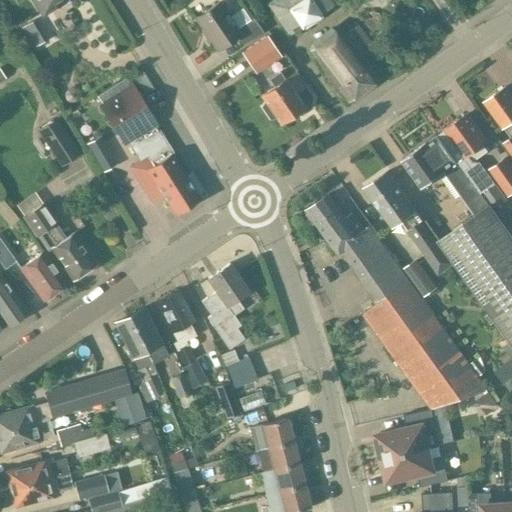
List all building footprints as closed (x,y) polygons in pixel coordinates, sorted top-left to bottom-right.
[(36,0),(44,12),(55,5),(52,0),(36,0)] [(273,0),(268,4),(289,36),(302,28),(321,14),(334,6),(329,0),(273,0)] [(253,18),(237,29),(219,2),(196,18),(218,50),(237,37),(243,45),(263,32),(253,18)] [(365,23),(373,33),(386,24),(379,13),(365,23)] [(346,34),(315,56),(315,57),(348,101),(379,79),(361,55),(373,46),(358,25),(346,34)] [(245,54),(257,71),(279,56),(268,39),(245,54)] [(135,77),(147,96),(156,91),(144,72),(135,77)] [(270,120),(278,118),(282,123),(304,106),(295,93),(305,86),(295,73),(285,80),(280,72),(269,79),(275,87),(262,95),(266,100),(261,107),(270,120)] [(127,76),(97,95),(102,103),(132,85),(127,76)] [(102,103),(100,104),(124,143),(127,142),(136,156),(144,152),(147,155),(129,166),(150,201),(163,193),(177,214),(199,198),(198,197),(205,193),(194,175),(187,179),(172,155),(174,154),(174,153),(132,85),(102,103)] [(511,97),(506,89),(486,103),(504,128),(510,138),(511,136),(511,97)] [(472,162),(468,156),(487,143),(481,134),(467,115),(446,130),(447,131),(439,137),(458,163),(493,211),(494,210),(508,200),(495,183),(494,183),(479,163),(472,162)] [(80,154),(57,118),(38,130),(61,167),(80,154)] [(100,136),(87,145),(103,172),(117,164),(100,136)] [(511,136),(510,138),(503,143),(511,155),(511,136)] [(458,163),(439,137),(426,146),(426,145),(403,161),(423,189),(445,173),(458,163)] [(511,193),(511,163),(506,156),(488,169),(508,197),(511,193)] [(474,214),(439,239),(448,252),(455,262),(454,263),(460,271),(511,234),(494,210),(493,211),(458,163),(445,173),(474,214)] [(387,172),(364,189),(392,228),(404,219),(411,229),(409,231),(432,263),(448,252),(439,239),(425,219),(423,221),(387,172)] [(307,210),(308,212),(306,217),(311,224),(317,223),(337,252),(341,249),(380,303),(364,315),(433,408),(487,390),(409,282),(410,282),(370,226),(364,230),(352,214),(346,218),(329,194),(307,210)] [(73,280),(96,264),(74,232),(66,238),(56,223),(58,222),(44,202),(22,217),(36,237),(38,236),(48,252),(52,249),(73,280)] [(511,234),(460,271),(511,344),(511,234)] [(0,262),(4,269),(16,262),(0,239),(0,262)] [(43,301),(66,284),(43,252),(20,268),(43,301)] [(437,288),(416,259),(404,268),(425,297),(437,288)] [(217,291),(201,302),(210,316),(208,318),(221,338),(229,349),(244,339),(236,328),(240,325),(233,315),(243,308),(238,300),(249,292),(246,289),(248,287),(243,280),(241,281),(229,264),(209,278),(217,291)] [(0,324),(3,322),(6,327),(27,312),(4,278),(0,281),(0,324)] [(157,301),(172,331),(171,331),(176,341),(173,343),(177,351),(176,352),(182,365),(195,359),(188,344),(187,345),(185,340),(195,335),(189,323),(194,320),(178,290),(157,301)] [(130,315),(152,362),(168,354),(144,308),(130,315)] [(155,371),(152,362),(130,315),(115,323),(139,369),(144,367),(149,375),(155,371)] [(234,388),(257,379),(248,357),(225,366),(234,388)] [(195,361),(181,368),(186,379),(200,372),(195,361)] [(45,393),(48,402),(53,416),(131,393),(124,369),(45,393)] [(171,378),(178,398),(191,393),(183,373),(171,378)] [(162,405),(150,378),(137,384),(149,411),(162,405)] [(239,414),(228,382),(215,387),(226,418),(239,414)] [(53,417),(53,416),(48,402),(0,415),(0,434),(49,420),(49,419),(53,417)] [(408,428),(377,435),(380,446),(379,446),(382,458),(429,447),(441,445),(433,409),(405,415),(408,428)] [(269,448),(294,441),(289,419),(263,425),(269,448)] [(49,420),(0,434),(0,448),(2,449),(3,451),(24,445),(24,446),(31,444),(31,443),(45,439),(45,438),(54,435),(49,420)] [(60,446),(73,443),(73,442),(94,436),(92,427),(81,430),(80,424),(56,431),(60,446)] [(94,436),(73,442),(77,458),(110,448),(105,433),(94,436)] [(294,441),(269,448),(258,451),(264,472),(300,463),(294,441)] [(429,447),(382,458),(385,470),(388,481),(418,474),(421,487),(449,480),(444,458),(432,461),(429,447)] [(13,489),(31,484),(69,473),(65,458),(51,461),(51,460),(8,472),(13,489)] [(173,472),(187,468),(185,460),(171,464),(171,465),(173,472)] [(264,472),(260,473),(265,495),(305,485),(303,475),(306,474),(303,463),(300,464),(300,463),(264,472)] [(175,479),(189,475),(187,468),(173,472),(175,479)] [(60,493),(60,492),(73,488),(69,473),(31,484),(13,489),(17,505),(60,493)] [(103,474),(73,482),(78,499),(108,491),(103,474)] [(179,494),(194,489),(189,475),(175,479),(179,494)] [(305,485),(265,495),(269,511),(292,511),(311,507),(311,505),(314,505),(311,494),(308,494),(305,485)] [(118,490),(88,498),(91,511),(103,511),(122,507),(118,490)] [(454,511),(453,492),(422,494),(423,510),(430,509),(430,511),(454,511)] [(506,511),(506,504),(492,504),(492,492),(469,494),(469,511),(506,511)] [(199,511),(197,501),(183,505),(185,511),(199,511)]
